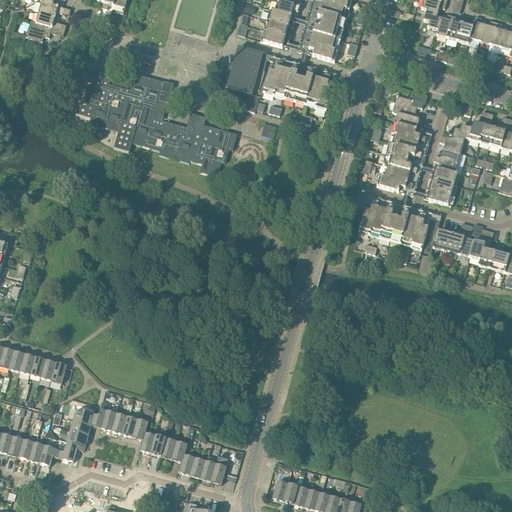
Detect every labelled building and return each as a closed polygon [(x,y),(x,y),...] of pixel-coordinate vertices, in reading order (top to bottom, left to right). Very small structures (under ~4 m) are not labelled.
[(115,0),(103,0),(101,10),(107,12),(108,6),(113,8),(115,0)] [(115,0),(113,8),(118,9),(117,14),(122,16),(126,0),(115,0)] [(300,4),(295,3),(295,0),(277,0),(277,4),(298,10),(300,4)] [(317,60),(334,64),(351,0),(334,0),(334,2),(328,1),(322,22),(327,24),(325,33),(319,32),(313,53),(319,55),(317,60)] [(444,12),(446,6),(424,0),(423,0),(421,10),(426,12),(426,11),(438,15),(439,10),(444,12)] [(41,4),(38,14),(55,19),(56,14),(69,18),(70,12),(56,7),(53,6),(53,7),(41,4)] [(297,15),(298,10),(277,4),(274,13),(274,14),(291,19),(292,14),(297,15)] [(256,8),(246,6),(244,14),(254,16),(256,8)] [(401,14),(392,11),(390,17),(399,19),(401,14)] [(426,11),(426,12),(423,23),(428,24),(427,29),(437,32),(441,21),(436,20),(438,15),(426,11)] [(288,29),(291,19),(274,14),(274,13),(269,12),(266,23),(288,29)] [(38,14),(36,24),(35,24),(52,29),(52,30),(57,31),(65,33),(66,27),(53,24),(55,19),(38,14)] [(249,17),(243,16),(240,26),(246,28),(249,17)] [(452,19),(447,17),(446,22),(441,21),(437,32),(436,37),(446,40),(452,19)] [(446,40),(457,43),(462,27),(457,25),(459,20),(452,19),(446,40)] [(469,41),(479,44),(484,28),(480,26),(481,21),(475,19),(473,24),(473,25),(469,41)] [(49,40),(52,30),(52,29),(35,24),(36,24),(30,22),(26,39),(42,44),(44,39),(49,40)] [(285,39),(288,29),(266,23),(263,33),(285,39)] [(473,24),(468,23),(466,28),(462,27),(457,43),(468,46),(469,41),(473,25),(473,24)] [(479,44),(490,47),(496,25),(490,24),(489,29),(484,28),(479,44)] [(490,47),(500,50),(505,33),(500,32),(502,27),(496,25),(490,47)] [(511,29),(510,35),(505,33),(500,50),(499,55),(509,58),(510,53),(511,47),(511,29)] [(260,44),(278,49),(282,50),(285,39),(263,33),(260,44)] [(420,44),(417,56),(422,57),(425,45),(420,44)] [(238,49),(236,56),(232,69),(225,67),(214,103),(256,115),(257,112),(255,111),(259,99),(251,96),(263,56),(238,49)] [(440,63),(442,56),(437,54),(436,57),(431,55),(430,59),(435,60),(435,61),(440,63)] [(274,58),(263,55),(263,56),(251,96),(259,99),(262,99),(263,95),(268,78),(269,73),(264,72),(267,62),(272,63),(274,58)] [(442,56),(440,63),(451,66),(453,59),(448,57),(442,56)] [(461,69),(463,61),(453,59),(451,66),(461,69)] [(55,82),(49,69),(40,73),(46,86),(55,82)] [(217,179),(221,165),(225,166),(229,151),(232,152),(237,137),(203,127),(205,120),(190,116),(186,130),(162,123),(167,106),(173,87),(163,84),(163,85),(134,76),(129,93),(108,87),(111,78),(95,73),(91,88),(88,87),(83,101),(80,101),(76,116),(90,120),(89,126),(118,134),(113,150),(128,155),(131,145),(160,153),(159,157),(189,166),(190,163),(202,167),(200,175),(217,179)] [(263,95),(326,113),(330,96),(326,95),(327,89),(306,83),(304,88),(294,86),(296,81),(274,75),(273,80),(268,78),(263,95)] [(390,103),(388,112),(392,113),(392,115),(397,116),(414,120),(417,110),(422,111),(423,106),(396,98),(395,104),(390,103)] [(374,109),(382,111),(384,105),(376,103),(374,109)] [(466,110),(464,117),(470,119),(472,112),(466,110)] [(469,142),(479,145),(488,116),(482,114),(478,127),(473,125),(472,130),(472,131),(469,142)] [(377,189),(393,193),(395,188),(400,190),(406,168),(401,167),(403,157),(409,159),(415,137),(410,136),(412,126),(417,127),(419,122),(414,120),(397,116),(377,189)] [(479,145),(490,148),(494,131),(489,130),(493,117),(488,116),(479,145)] [(490,148),(500,151),(508,122),(502,120),(499,133),(494,131),(490,148)] [(500,151),(511,154),(511,148),(511,136),(510,136),(511,128),(511,122),(508,122),(500,151)] [(261,137),(273,141),(277,129),(264,126),(261,137)] [(464,141),(469,142),(472,131),(472,130),(461,128),(460,133),(454,131),(451,141),(451,142),(462,145),(464,141)] [(441,139),(439,145),(445,146),(443,151),(459,156),(462,145),(451,142),(451,141),(441,139)] [(457,166),(459,156),(443,151),(442,156),(437,155),(435,160),(457,166)] [(454,176),(457,166),(435,160),(434,165),(439,167),(437,172),(454,176)] [(365,162),(364,167),(364,168),(375,171),(376,169),(372,168),(373,164),(365,162)] [(478,178),(478,176),(479,172),(472,170),(471,176),(478,178)] [(437,172),(435,182),(456,188),(459,177),(454,176),(437,172)] [(498,195),(511,198),(511,181),(508,180),(503,178),(498,195)] [(453,199),(456,188),(435,182),(432,193),(453,199)] [(450,209),(453,199),(432,193),(429,203),(450,209)] [(363,218),(359,235),(421,252),(426,235),(421,234),(422,229),(401,223),(399,228),(390,225),(391,220),(369,214),(368,219),(363,218)] [(441,218),(432,215),(430,221),(439,224),(441,218)] [(448,254),(459,257),(467,228),(461,226),(458,239),(453,238),(448,254)] [(459,257),(469,260),(474,244),(469,242),(473,230),(467,228),(459,257)] [(484,247),(486,241),(488,234),(482,232),(478,245),(474,244),(469,260),(479,263),(484,246),(484,247)] [(453,238),(447,236),(440,234),(437,233),(432,250),(435,250),(448,254),(453,238)] [(0,274),(8,247),(12,248),(15,238),(0,234),(0,274)] [(489,271),(493,254),(488,253),(490,248),(484,247),(484,246),(479,263),(478,268),(489,271)] [(493,254),(489,271),(491,272),(494,273),(497,274),(498,274),(504,276),(509,259),(503,257),(502,257),(498,256),(496,255),(493,254)] [(17,273),(24,275),(26,269),(19,267),(17,273)] [(2,325),(9,327),(10,327),(11,321),(4,319),(2,325)] [(0,364),(0,368),(9,371),(14,354),(4,351),(0,364)] [(9,371),(19,374),(24,356),(14,354),(9,371)] [(19,374),(30,377),(35,359),(24,356),(19,374)] [(30,377),(41,380),(45,362),(35,359),(30,377)] [(41,380),(51,383),(56,365),(45,362),(41,380)] [(67,368),(56,365),(51,383),(62,386),(67,368)] [(103,403),(98,418),(96,418),(94,417),(91,428),(93,429),(101,431),(106,413),(108,405),(103,403)] [(94,417),(76,412),(73,423),(91,428),(94,417)] [(116,416),(106,413),(101,431),(111,434),(116,416)] [(111,434),(122,437),(127,419),(116,416),(111,434)] [(59,427),(61,420),(55,418),(53,426),(59,427)] [(137,422),(127,419),(122,437),(132,440),(137,422)] [(137,422),(132,440),(142,442),(143,443),(145,435),(148,425),(137,422)] [(73,423),(70,433),(88,438),(91,428),(73,423)] [(46,439),(56,442),(56,441),(51,433),(48,432),(46,439)] [(70,433),(67,444),(85,449),(88,438),(70,433)] [(142,442),(139,453),(140,453),(150,456),(155,438),(145,435),(143,443),(142,442)] [(294,438),(285,435),(283,441),(291,443),(293,444),(293,443),(294,441),(293,441),(294,438)] [(13,439),(2,436),(0,443),(0,454),(8,457),(13,439)] [(166,441),(155,438),(150,456),(161,459),(166,441)] [(23,442),(13,439),(8,457),(18,460),(23,442)] [(176,444),(166,441),(161,459),(171,462),(176,444)] [(18,460),(28,463),(33,445),(23,442),(18,460)] [(85,449),(67,444),(64,454),(59,452),(57,460),(73,464),(77,452),(84,453),(85,449)] [(176,444),(171,462),(182,465),(184,458),(187,447),(176,444)] [(44,448),(33,445),(28,463),(39,466),(44,448)] [(59,452),(44,448),(39,466),(50,469),(52,458),(57,460),(59,452)] [(195,460),(184,458),(182,465),(179,475),(190,478),(195,460)] [(205,463),(195,460),(190,478),(200,481),(205,463)] [(215,466),(205,463),(200,481),(210,484),(215,466)] [(210,484),(221,487),(226,469),(215,466),(210,484)] [(226,476),(224,486),(234,489),(237,479),(226,476)] [(283,504),(288,486),(277,483),(272,501),(283,504)] [(298,489),(288,486),(283,504),(293,507),(298,489)] [(293,507),(304,510),(309,492),(298,489),(293,507)] [(304,510),(310,511),(314,511),(319,495),(309,492),(304,510)] [(314,511),(325,511),(329,498),(319,495),(314,511)] [(325,511),(336,511),(340,501),(329,498),(325,511)] [(347,511),(350,504),(340,501),(336,511),(347,511)]
